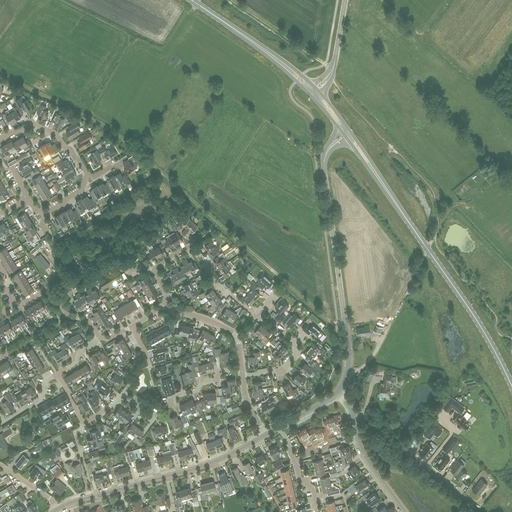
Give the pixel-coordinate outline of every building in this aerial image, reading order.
[(26,111),(32,107),(31,106),(32,105),(30,103),(27,99),(24,101),(23,100),(22,100),(20,97),(15,100),(21,110),(24,108),(24,109),(25,110),(26,111)] [(37,112),(40,114),(38,117),(44,120),(48,112),(45,110),(46,107),(41,104),(37,112)] [(9,109),(16,120),(18,119),(18,120),(21,119),(21,117),(18,112),(20,111),(17,106),(13,108),(12,107),(9,109)] [(14,121),(16,120),(9,109),(6,111),(6,112),(2,114),(6,120),(8,118),(11,123),(12,124),(15,123),(14,121)] [(56,122),(55,125),(61,128),(65,119),(61,117),(62,115),(57,113),(53,121),(56,122)] [(70,138),(80,133),(78,129),(80,127),(77,121),(68,126),(70,130),(66,132),(70,138)] [(82,149),(91,144),(89,140),(92,138),(89,132),(79,138),(81,141),(78,143),(80,146),(79,147),(80,148),(81,149),(82,149)] [(21,144),(23,148),(25,151),(25,150),(29,148),(32,146),(29,140),(26,141),(23,137),(18,140),(21,144)] [(16,152),(18,151),(13,143),(12,141),(11,140),(8,142),(8,143),(7,144),(11,152),(14,150),(16,152)] [(18,151),(23,148),(21,144),(18,140),(13,143),(18,151)] [(53,154),(58,151),(54,143),(51,145),(50,142),(44,145),(49,153),(52,152),(53,154)] [(11,152),(7,144),(1,147),(4,152),(2,153),(5,159),(10,156),(9,155),(12,153),(11,152)] [(39,149),(36,151),(42,160),(45,158),(44,157),(49,154),(49,153),(44,145),(38,148),(39,149)] [(106,150),(104,146),(99,149),(102,155),(104,153),(108,159),(113,156),(113,157),(118,154),(116,151),(115,152),(112,147),(106,150)] [(89,157),(94,167),(100,163),(98,160),(97,157),(100,155),(96,150),(91,153),(93,155),(92,155),(89,157)] [(124,166),(129,174),(132,172),(132,171),(134,170),(132,167),(136,165),(133,160),(135,159),(133,155),(128,158),(129,159),(123,162),(125,165),(124,166)] [(35,164),(30,156),(21,162),(23,164),(20,166),(23,171),(31,166),(35,164)] [(62,170),(70,165),(67,160),(62,162),(61,159),(55,163),(57,166),(56,166),(59,171),(62,170)] [(63,176),(73,171),(74,170),(70,165),(62,170),(64,172),(61,174),(62,177),(63,176)] [(31,166),(23,171),(26,176),(29,175),(31,177),(34,175),(39,172),(37,167),(33,169),(31,166)] [(73,171),(63,176),(66,182),(68,185),(74,181),(72,178),(76,176),(73,171)] [(119,184),(119,185),(123,183),(124,185),(129,182),(125,176),(123,177),(120,173),(115,176),(114,176),(119,184)] [(35,184),(43,179),(40,174),(32,179),(35,184)] [(119,184),(114,176),(109,179),(110,180),(107,182),(109,185),(112,191),(117,188),(116,186),(119,184)] [(38,189),(46,184),(43,179),(35,184),(38,189)] [(109,194),(112,192),(106,183),(104,185),(103,183),(98,187),(97,186),(102,194),(102,195),(108,191),(109,194)] [(41,194),(49,189),(46,184),(38,189),(41,194)] [(97,197),(102,194),(97,186),(92,189),(93,192),(91,193),(95,201),(98,199),(97,197)] [(49,189),(41,194),(42,196),(44,200),(47,198),(47,197),(52,194),(49,189)] [(6,191),(0,194),(0,197),(2,200),(9,196),(6,191)] [(82,199),(86,207),(87,208),(87,207),(89,211),(94,208),(95,209),(98,207),(96,204),(96,205),(93,199),(90,200),(87,196),(82,199)] [(83,209),(86,207),(82,199),(76,202),(79,207),(76,208),(80,214),(85,211),(83,209)] [(70,219),(70,220),(73,218),(75,220),(80,217),(76,211),(74,213),(71,208),(66,211),(65,211),(70,219)] [(67,221),(70,219),(65,211),(60,214),(60,215),(66,225),(67,226),(69,224),(67,221)] [(20,222),(28,217),(25,212),(20,215),(19,212),(13,215),(15,219),(18,217),(20,222)] [(61,228),(66,225),(60,215),(55,218),(57,222),(55,224),(58,230),(61,228)] [(23,226),(31,222),(28,217),(20,222),(23,226)] [(192,233),(198,227),(190,220),(184,226),(187,228),(182,233),(186,237),(191,232),(192,233)] [(4,222),(0,224),(0,227),(4,234),(5,237),(11,234),(10,232),(12,231),(9,225),(7,227),(4,222)] [(26,231),(34,227),(31,222),(23,226),(21,228),(22,230),(25,228),(26,231)] [(34,227),(26,231),(28,234),(25,236),(28,241),(34,238),(32,235),(37,232),(34,227)] [(169,235),(176,246),(179,245),(178,243),(180,242),(180,243),(183,242),(180,236),(177,231),(175,233),(174,232),(169,234),(169,235)] [(173,248),(176,246),(169,235),(166,237),(167,239),(166,240),(167,242),(164,244),(168,250),(171,248),(170,247),(172,247),(173,248)] [(212,258),(217,255),(215,253),(218,251),(211,241),(204,245),(210,254),(209,255),(212,258)] [(154,248),(159,257),(163,254),(164,255),(166,253),(163,247),(164,247),(162,243),(154,248)] [(8,253),(8,252),(7,250),(11,247),(10,245),(0,250),(0,255),(1,257),(8,253)] [(159,257),(154,248),(153,248),(152,245),(148,247),(151,251),(150,252),(151,254),(148,256),(151,262),(154,260),(154,259),(159,257)] [(11,257),(10,255),(14,252),(12,250),(8,252),(8,253),(1,257),(4,262),(11,257)] [(44,269),(50,265),(39,252),(34,257),(44,269)] [(220,268),(228,262),(224,257),(221,253),(213,259),(216,264),(217,263),(220,268)] [(7,267),(14,262),(13,260),(17,257),(15,255),(11,257),(4,262),(7,267)] [(185,260),(191,272),(199,267),(196,262),(193,263),(192,261),(189,262),(187,259),(185,260)] [(18,260),(14,262),(7,267),(10,272),(17,267),(16,265),(20,262),(18,260)] [(185,274),(191,272),(185,260),(182,262),(184,265),(181,266),(187,277),(185,274)] [(230,261),(228,262),(220,268),(224,273),(223,273),(226,278),(232,274),(228,270),(234,266),(230,261)] [(181,280),(187,277),(181,266),(182,269),(179,271),(178,268),(175,269),(181,280)] [(17,279),(24,275),(23,272),(27,270),(25,267),(14,274),(17,279)] [(173,284),(181,280),(175,269),(173,270),(175,273),(172,275),(173,278),(170,279),(173,284)] [(114,273),(119,282),(124,279),(119,270),(118,271),(118,270),(115,271),(116,272),(115,273),(114,273)] [(27,280),(25,277),(30,274),(28,272),(24,275),(17,279),(20,284),(27,280)] [(115,285),(119,282),(114,273),(110,276),(115,285)] [(267,288),(273,282),(264,274),(258,280),(267,288)] [(110,288),(115,285),(110,276),(105,279),(110,288)] [(142,285),(150,281),(148,276),(139,280),(140,283),(135,286),(132,288),(133,290),(136,288),(138,287),(142,285)] [(30,285),(28,282),(33,279),(31,277),(27,280),(20,284),(23,289),(30,285)] [(105,291),(110,288),(105,279),(100,282),(101,284),(99,286),(102,292),(105,290),(105,291)] [(144,290),(153,285),(150,281),(142,285),(144,290)] [(30,285),(23,289),(26,294),(33,290),(31,287),(35,284),(34,282),(30,285)] [(182,293),(194,287),(191,282),(183,286),(184,289),(181,291),(182,293)] [(249,293),(255,299),(260,294),(256,291),(259,287),(255,283),(251,288),(252,289),(249,293)] [(147,295),(155,290),(153,285),(144,290),(147,295)] [(194,287),(182,293),(184,295),(187,294),(189,297),(191,296),(192,298),(198,295),(194,287)] [(89,289),(95,300),(103,296),(100,290),(97,292),(96,289),(93,291),(91,288),(89,289)] [(90,303),(95,300),(89,289),(86,291),(88,294),(86,295),(85,294),(84,294),(90,303)] [(129,297),(134,294),(130,289),(126,292),(129,297)] [(209,300),(216,295),(212,289),(209,292),(207,289),(200,295),(202,298),(203,298),(206,303),(209,300)] [(155,290),(147,295),(149,300),(158,295),(155,290)] [(90,303),(84,294),(82,295),(80,293),(77,294),(84,305),(89,302),(90,304),(90,303)] [(251,304),(255,299),(249,293),(245,298),(243,296),(240,300),(245,304),(247,301),(251,304)] [(84,305),(77,294),(75,295),(77,298),(74,300),(75,303),(73,304),(76,309),(79,308),(84,305)] [(220,306),(222,303),(223,303),(221,300),(219,298),(220,297),(218,294),(216,295),(209,300),(213,305),(208,309),(210,311),(211,310),(213,311),(220,306)] [(36,303),(40,311),(43,309),(46,314),(48,313),(45,308),(48,307),(44,301),(42,302),(41,300),(38,302),(37,300),(34,302),(35,303),(36,303)] [(128,303),(133,311),(138,308),(133,300),(129,302),(128,303)] [(220,306),(216,311),(220,313),(223,308),(223,309),(224,307),(226,308),(222,316),(227,319),(232,311),(229,309),(229,304),(225,301),(223,303),(222,303),(220,306)] [(275,318),(280,323),(287,316),(283,313),(289,306),(283,301),(276,309),(279,313),(275,318)] [(404,302),(401,301),(395,314),(398,316),(404,302)] [(30,306),(35,314),(38,312),(41,317),(43,315),(40,311),(36,303),(35,303),(32,305),(31,303),(29,305),(30,307),(30,306)] [(128,314),(133,311),(128,303),(123,305),(128,314)] [(93,320),(104,313),(99,305),(94,309),(95,311),(93,313),(95,315),(91,317),(93,320)] [(124,317),(128,314),(123,305),(119,308),(124,317)] [(35,314),(30,306),(30,307),(27,308),(26,307),(24,308),(26,312),(24,313),(27,319),(30,317),(33,316),(35,320),(38,319),(35,314)] [(119,320),(124,317),(119,308),(114,311),(119,320)] [(232,311),(227,319),(233,322),(237,314),(241,315),(244,309),(242,308),(241,308),(240,308),(236,311),(235,312),(232,311)] [(293,315),(290,312),(282,321),(285,324),(287,323),(293,328),(301,319),(295,314),(293,315)] [(99,323),(107,319),(104,313),(93,320),(94,322),(97,320),(99,323)] [(20,325),(24,324),(26,328),(28,327),(21,314),(18,316),(17,315),(15,316),(16,317),(20,325)] [(23,330),(20,325),(16,317),(13,319),(12,318),(10,319),(11,321),(10,321),(12,323),(9,324),(13,330),(18,327),(21,331),(23,330)] [(99,323),(96,325),(97,327),(100,326),(102,329),(105,327),(106,330),(112,326),(107,319),(99,323)] [(13,330),(9,324),(8,322),(5,324),(4,322),(2,324),(3,325),(2,326),(6,333),(7,333),(10,331),(13,336),(15,334),(13,330)] [(260,336),(266,329),(261,325),(257,322),(249,331),(254,336),(256,333),(260,336)] [(181,326),(180,330),(176,330),(175,336),(180,337),(181,334),(185,335),(187,326),(185,326),(186,324),(181,323),(180,325),(181,326)] [(160,328),(164,337),(171,333),(166,324),(163,325),(164,326),(160,328)] [(306,325),(302,329),(308,334),(310,332),(316,337),(316,336),(319,338),(323,334),(321,331),(314,324),(310,328),(306,325)] [(194,341),(196,334),(192,334),(193,329),(194,329),(194,327),(190,325),(189,327),(187,326),(185,335),(189,336),(188,339),(194,341)] [(377,326),(376,326),(373,331),(380,334),(382,327),(377,325),(377,326)] [(6,333),(2,326),(0,326),(0,336),(5,334),(8,339),(10,337),(7,333),(6,333)] [(370,335),(369,326),(364,326),(364,327),(357,328),(358,335),(365,334),(365,335),(370,335)] [(78,344),(84,341),(82,337),(85,335),(80,328),(75,331),(77,334),(74,336),(78,344)] [(157,340),(164,337),(160,328),(155,331),(155,330),(152,331),(157,340)] [(269,341),(270,340),(267,338),(271,333),(266,329),(260,336),(263,339),(261,341),(266,345),(269,341)] [(205,341),(209,333),(203,330),(200,336),(199,335),(196,334),(194,341),(197,342),(200,343),(202,339),(205,341)] [(151,344),(157,340),(152,331),(150,332),(150,333),(146,336),(151,344)] [(209,333),(205,341),(208,342),(206,347),(212,350),(215,344),(212,342),(215,337),(209,333)] [(63,338),(68,346),(71,344),(73,347),(78,344),(74,336),(70,338),(68,335),(63,338)] [(115,350),(125,344),(122,339),(117,342),(115,339),(108,343),(110,346),(113,344),(114,346),(112,347),(112,349),(113,351),(115,350)] [(288,349),(279,341),(274,346),(276,348),(284,355),(288,349)] [(66,351),(69,349),(65,343),(60,346),(60,347),(58,348),(59,351),(60,351),(64,358),(69,355),(66,351)] [(118,355),(129,349),(125,344),(115,350),(118,355)] [(309,349),(316,355),(320,351),(324,354),(327,351),(327,350),(329,349),(326,346),(324,348),(323,346),(320,349),(314,344),(309,349)] [(59,361),(64,358),(60,351),(59,351),(57,353),(54,349),(52,351),(50,346),(49,347),(48,345),(45,346),(49,353),(50,352),(53,358),(56,357),(59,361)] [(168,352),(166,347),(157,350),(158,353),(154,354),(156,361),(165,358),(164,353),(168,352)] [(35,354),(32,348),(25,352),(21,353),(25,359),(28,358),(35,354)] [(221,353),(220,348),(215,349),(216,356),(219,355),(220,363),(228,362),(227,352),(221,353)] [(279,360),(284,355),(276,348),(272,353),(279,360)] [(118,355),(116,357),(118,361),(119,362),(121,364),(127,361),(126,358),(132,354),(129,349),(118,355)] [(312,359),(316,355),(309,349),(305,354),(311,360),(309,362),(313,366),(318,370),(317,370),(319,371),(321,369),(316,364),(316,363),(312,359)] [(94,353),(98,361),(101,359),(104,364),(109,361),(102,350),(100,352),(99,350),(94,353)] [(250,367),(258,366),(257,356),(260,356),(260,351),(253,352),(253,357),(249,357),(250,367)] [(96,363),(98,361),(94,353),(89,356),(93,363),(90,364),(93,370),(98,367),(96,363)] [(31,363),(38,359),(35,354),(28,358),(31,363)] [(325,364),(318,355),(314,357),(321,366),(325,364)] [(207,372),(205,364),(201,365),(200,360),(197,361),(196,356),(192,357),(193,359),(196,370),(199,369),(201,374),(207,372)] [(205,364),(207,372),(214,370),(212,365),(216,364),(214,356),(207,358),(208,363),(205,364)] [(34,368),(41,364),(38,359),(31,363),(34,368)] [(188,382),(195,380),(194,375),(197,374),(196,370),(193,359),(190,360),(191,364),(188,365),(189,371),(185,372),(188,383),(189,382),(188,382)] [(8,360),(3,364),(7,372),(8,372),(9,373),(14,371),(14,372),(17,370),(13,363),(10,365),(8,360)] [(41,364),(34,368),(38,374),(45,370),(41,364)] [(81,368),(85,375),(91,371),(87,364),(81,368)] [(318,370),(313,366),(311,368),(306,364),(301,369),(303,371),(301,373),(306,377),(308,375),(311,372),(314,375),(317,370),(318,370)] [(157,375),(166,372),(164,365),(155,368),(157,375)] [(115,374),(118,370),(113,366),(111,369),(113,370),(111,374),(114,376),(111,379),(118,385),(122,379),(115,374)] [(80,378),(85,375),(81,368),(76,371),(80,378)] [(182,384),(188,383),(185,372),(185,373),(182,374),(180,368),(175,370),(174,371),(177,381),(180,380),(182,384)] [(74,381),(80,378),(76,371),(70,374),(74,381)] [(69,384),(74,381),(70,374),(65,377),(69,384)] [(301,386),(305,380),(298,374),(293,379),(301,386)] [(390,387),(393,388),(393,382),(395,382),(396,377),(392,377),(392,376),(384,375),(384,382),(380,382),(379,395),(385,395),(385,396),(389,396),(390,387)] [(162,386),(162,388),(173,385),(171,378),(162,380),(163,385),(162,386)] [(228,380),(230,397),(230,395),(233,395),(232,393),(236,391),(236,388),(235,379),(228,380)] [(26,390),(30,397),(36,394),(32,388),(35,386),(31,380),(28,382),(31,387),(26,390)] [(105,396),(110,390),(104,386),(105,385),(99,380),(96,384),(99,386),(97,389),(105,396)] [(228,380),(227,380),(228,386),(222,386),(223,394),(220,395),(221,402),(225,401),(225,398),(230,397),(228,380)] [(254,390),(262,389),(262,385),(266,385),(266,381),(253,383),(254,390)] [(293,391),(289,383),(283,387),(286,393),(285,393),(287,396),(291,394),(293,398),(299,395),(296,389),(293,391)] [(162,388),(163,391),(164,390),(166,395),(175,393),(173,385),(162,388)] [(93,405),(99,402),(96,397),(99,396),(95,389),(89,392),(91,396),(88,398),(93,405)] [(262,389),(254,390),(255,397),(261,396),(262,401),(268,398),(267,392),(263,392),(262,389)] [(21,393),(19,390),(14,393),(13,391),(10,393),(13,398),(14,399),(17,397),(20,403),(25,400),(21,393)] [(25,400),(30,397),(26,390),(21,393),(25,400)] [(86,398),(84,394),(82,391),(76,395),(78,397),(81,402),(78,404),(83,411),(89,408),(84,400),(86,398)] [(13,398),(10,393),(9,392),(3,395),(6,401),(1,404),(7,412),(14,408),(9,401),(13,398)] [(221,402),(220,395),(216,395),(216,392),(209,393),(210,403),(216,402),(216,405),(221,404),(221,402)] [(206,403),(210,403),(209,393),(202,394),(203,398),(197,401),(198,403),(202,412),(201,410),(206,407),(206,403)] [(58,397),(63,406),(70,402),(65,394),(58,397)] [(279,400),(276,395),(267,400),(268,403),(262,406),(265,412),(275,407),(272,403),(278,400),(279,400)] [(56,410),(63,406),(58,397),(52,401),(51,401),(55,408),(56,410)] [(448,411),(452,407),(460,413),(464,408),(451,398),(443,407),(448,411)] [(51,401),(52,401),(51,399),(44,403),(49,412),(55,408),(51,401)] [(190,411),(195,408),(197,412),(198,413),(202,412),(198,403),(197,401),(194,403),(192,399),(186,403),(190,411)] [(42,415),(49,412),(44,403),(37,407),(42,415)] [(183,414),(190,411),(186,403),(179,406),(183,414)] [(120,419),(126,411),(121,406),(114,414),(120,419)] [(126,411),(120,419),(125,423),(131,415),(126,411)] [(63,416),(61,413),(51,419),(54,424),(56,423),(58,428),(64,425),(63,424),(69,421),(65,414),(63,416)] [(185,426),(190,424),(188,421),(184,414),(181,416),(185,426)] [(239,424),(237,419),(243,416),(242,414),(236,416),(233,418),(228,420),(230,425),(235,423),(235,426),(239,424)] [(328,433),(341,430),(340,426),(342,425),(339,415),(326,419),(326,420),(323,421),(324,427),(326,427),(326,428),(328,433)] [(177,426),(178,429),(183,427),(181,419),(178,420),(177,416),(170,418),(173,427),(177,426)] [(458,416),(453,421),(464,430),(469,425),(465,422),(466,420),(462,417),(461,419),(458,416)] [(133,434),(133,435),(138,428),(133,423),(130,427),(127,425),(126,426),(122,432),(127,436),(128,435),(130,437),(133,434)] [(434,433),(437,436),(442,431),(432,423),(424,434),(429,438),(434,433)] [(92,438),(101,436),(101,435),(100,431),(104,430),(102,424),(94,426),(95,430),(90,431),(92,438)] [(122,432),(126,426),(124,424),(117,434),(119,436),(122,432)] [(4,438),(12,433),(7,425),(2,429),(4,432),(0,434),(0,449),(7,445),(2,437),(3,436),(4,438)] [(159,426),(155,428),(155,430),(157,435),(166,432),(165,427),(164,426),(159,427),(159,426)] [(232,439),(238,437),(234,426),(227,428),(232,439)] [(326,434),(328,433),(326,428),(322,429),(321,427),(314,429),(308,432),(306,427),(303,429),(302,429),(302,430),(299,431),(300,433),(297,435),(301,442),(302,441),(306,447),(312,443),(314,447),(316,446),(317,449),(328,443),(326,434)] [(133,435),(136,437),(133,440),(139,445),(144,438),(141,436),(144,432),(138,428),(133,435)] [(198,444),(203,442),(198,431),(193,433),(198,444)] [(104,445),(101,436),(92,438),(87,440),(87,443),(88,443),(89,446),(94,445),(95,448),(98,447),(104,445)] [(220,438),(213,441),(216,448),(223,445),(222,441),(223,441),(221,437),(220,438)] [(413,447),(418,440),(413,437),(407,444),(413,447)] [(457,440),(453,437),(446,446),(450,449),(457,440)] [(39,443),(32,446),(27,449),(29,453),(36,450),(36,451),(42,448),(41,448),(44,446),(42,441),(39,443)] [(209,451),(216,448),(213,441),(206,444),(209,451)] [(419,453),(419,454),(425,459),(431,452),(432,453),(434,450),(433,449),(434,448),(429,445),(427,443),(426,443),(427,443),(424,447),(423,446),(420,449),(422,450),(419,454),(419,453)] [(274,448),(270,450),(273,456),(275,460),(279,458),(278,457),(280,455),(279,453),(280,452),(279,449),(279,448),(277,444),(274,447),(274,448)] [(147,448),(149,456),(152,456),(150,448),(149,445),(142,447),(143,449),(147,448)] [(187,457),(184,447),(183,445),(180,446),(181,450),(178,451),(180,459),(187,457)] [(184,447),(187,457),(193,455),(191,447),(187,448),(187,446),(184,447)] [(341,456),(350,453),(348,446),(338,449),(337,446),(329,448),(330,452),(336,451),(336,453),(340,452),(341,456)] [(56,458),(61,455),(57,449),(52,452),(53,452),(49,455),(52,460),(56,457),(56,458)] [(91,459),(100,456),(98,450),(89,452),(91,459)] [(164,455),(162,451),(159,451),(160,456),(157,457),(159,465),(166,463),(164,455)] [(164,455),(166,463),(172,461),(170,453),(164,455)] [(338,473),(344,469),(344,468),(342,462),(352,460),(350,453),(341,456),(342,459),(338,460),(339,463),(340,463),(340,465),(335,467),(336,469),(337,472),(338,473)] [(21,468),(29,459),(23,454),(16,464),(21,468)] [(270,460),(266,454),(263,455),(262,454),(255,458),(259,465),(266,461),(267,462),(270,460)] [(443,454),(435,464),(442,469),(450,460),(443,454)] [(51,465),(54,463),(51,459),(51,460),(49,457),(46,459),(51,465)] [(142,461),(145,469),(151,467),(149,459),(145,461),(144,458),(141,458),(142,459),(142,461)] [(142,461),(142,459),(138,460),(139,462),(136,463),(138,471),(145,469),(142,461)] [(315,468),(323,466),(322,459),(314,461),(315,468)] [(276,470),(284,466),(280,460),(273,464),(276,470)] [(467,474),(461,469),(464,465),(458,460),(452,469),(457,473),(455,477),(461,481),(467,474)] [(73,465),(72,462),(66,463),(68,472),(72,471),(74,476),(81,474),(78,464),(73,465)] [(251,466),(249,462),(243,465),(247,473),(251,471),(253,475),(256,474),(254,470),(255,469),(253,465),(251,466)] [(120,464),(123,475),(130,473),(128,465),(124,466),(123,463),(120,464)] [(117,477),(123,475),(120,464),(117,465),(119,468),(114,469),(117,477)] [(36,478),(38,476),(41,478),(44,474),(40,472),(42,469),(36,465),(30,474),(36,478)] [(327,465),(323,466),(315,468),(316,471),(315,471),(316,475),(317,474),(317,475),(325,473),(324,469),(328,468),(327,465)] [(338,473),(339,476),(345,473),(347,475),(348,475),(350,479),(352,479),(353,478),(354,478),(360,473),(355,466),(346,472),(344,469),(338,473)] [(64,473),(59,467),(56,470),(54,468),(51,471),(58,478),(64,473)] [(247,482),(243,474),(240,475),(237,468),(231,470),(234,479),(238,477),(241,485),(244,483),(247,482)] [(95,483),(102,481),(99,469),(95,470),(96,474),(93,475),(95,483)] [(99,469),(102,481),(109,479),(107,471),(103,473),(102,469),(99,469)] [(259,473),(262,479),(265,477),(265,476),(268,475),(266,473),(264,474),(263,472),(261,472),(260,470),(258,471),(259,473)] [(339,476),(338,473),(337,472),(330,474),(330,476),(320,479),(322,485),(330,483),(330,480),(332,479),(335,478),(334,477),(339,476)] [(231,477),(228,479),(225,473),(219,475),(222,482),(219,483),(222,491),(225,489),(226,493),(235,489),(231,477)] [(262,479),(259,473),(253,476),(256,482),(262,479)] [(59,495),(66,487),(57,479),(49,487),(59,495)] [(353,483),(347,488),(349,491),(354,487),(357,491),(358,492),(360,493),(361,492),(362,492),(370,486),(365,480),(355,486),(353,483)] [(479,495),(487,485),(481,480),(472,490),(479,495)] [(207,483),(209,491),(213,490),(214,493),(217,492),(217,495),(221,494),(219,488),(216,489),(214,481),(207,483)] [(206,492),(209,491),(207,483),(201,485),(203,492),(199,493),(201,500),(207,498),(207,495),(206,492)] [(330,483),(322,485),(323,492),(327,491),(328,496),(340,493),(339,488),(335,489),(334,485),(331,486),(330,483)] [(197,501),(195,495),(192,496),(190,489),(191,489),(190,486),(185,487),(186,489),(183,490),(185,498),(189,497),(189,499),(192,498),(193,502),(197,501)] [(183,490),(181,490),(181,488),(176,490),(176,491),(176,492),(178,500),(176,501),(177,507),(182,506),(181,501),(182,501),(182,499),(185,498),(183,490)] [(21,502),(26,499),(21,492),(16,495),(21,502)] [(165,499),(163,493),(157,495),(160,506),(165,504),(166,506),(171,504),(169,498),(165,499)] [(372,507),(377,503),(376,502),(379,499),(374,493),(366,498),(372,507)] [(143,507),(141,499),(132,501),(135,511),(134,511),(133,511),(131,511),(148,511),(147,506),(143,507)] [(30,511),(33,511),(37,509),(30,500),(26,502),(29,505),(27,507),(30,511)] [(328,508),(336,507),(334,500),(326,502),(328,508)] [(2,511),(1,510),(7,506),(8,507),(9,506),(7,503),(0,507),(0,511),(2,511)] [(124,503),(116,505),(117,511),(129,511),(129,510),(126,511),(124,503)]
